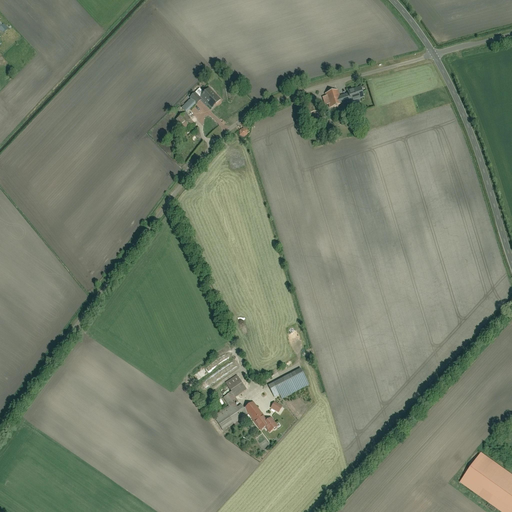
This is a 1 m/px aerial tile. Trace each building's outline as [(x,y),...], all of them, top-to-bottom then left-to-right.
[(0,25),(0,30),(5,35),(10,30),(3,23),(0,25)] [(210,88),(199,97),(209,109),(220,100),(210,88)] [(330,109),(363,98),(360,88),(347,93),(348,96),(339,99),(337,91),(326,95),(330,109)] [(193,105),(199,100),(194,94),(188,99),(191,102),(182,110),(184,113),(193,105)] [(312,112),(319,110),(315,98),(308,100),(312,112)] [(185,133),(195,126),(186,113),(176,121),(185,133)] [(223,432),(245,417),(249,421),(251,419),(253,421),(262,415),(253,403),(244,409),(241,405),(237,408),(235,404),(238,402),(235,398),(246,390),(237,376),(225,384),(231,392),(223,398),(229,406),(213,417),(223,432)] [(272,385),(278,399),(298,389),(292,376),(272,385)] [(267,422),(262,415),(253,421),(261,431),(266,427),(269,425),(267,422)] [(271,419),(267,422),(269,425),(266,427),(270,433),(273,430),(274,431),(276,429),(276,428),(277,427),(271,419)] [(511,511),(511,476),(482,456),(462,484),(501,511),(511,511)]
